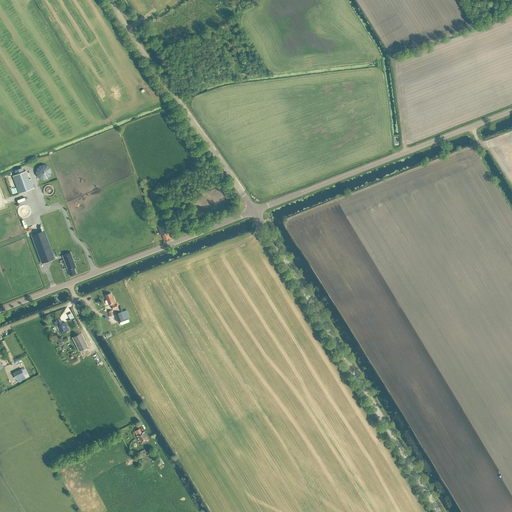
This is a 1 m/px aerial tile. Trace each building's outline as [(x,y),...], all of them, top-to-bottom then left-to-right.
[(36,167),(41,180),(54,176),(49,163),(36,167)] [(12,176),(19,193),(31,189),(24,171),(12,176)] [(172,222),(180,219),(176,211),(168,214),(172,222)] [(167,233),(170,231),(166,221),(156,225),(161,235),(162,235),(164,240),(169,238),(167,233)] [(45,230),(32,235),(41,263),(55,258),(45,230)] [(76,267),(71,252),(62,255),(67,270),(69,275),(76,273),(74,267),(76,267)] [(105,295),(109,305),(111,305),(113,309),(117,307),(116,304),(115,305),(114,303),(116,303),(113,297),(112,298),(110,293),(105,295)] [(119,322),(125,319),(122,311),(116,313),(119,322)] [(60,334),(69,330),(65,322),(62,323),(60,318),(56,320),(57,321),(54,322),(60,334)] [(81,333),(72,337),(79,351),(88,346),(81,333)] [(21,369),(13,373),(16,379),(24,375),(21,369)] [(141,444),(149,439),(144,431),(142,433),(140,428),(135,431),(137,436),(141,444)] [(138,453),(141,458),(143,457),(143,456),(146,455),(143,449),(138,453)]
